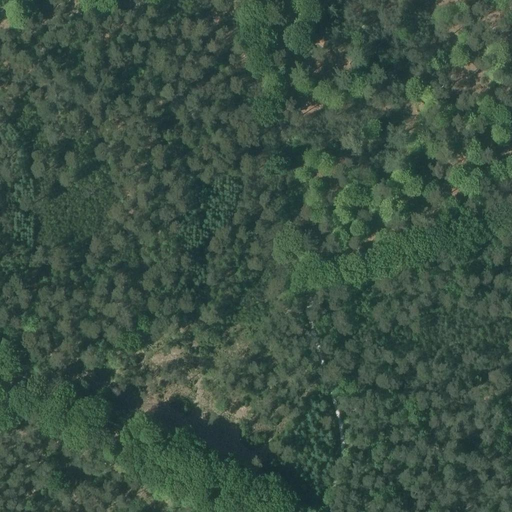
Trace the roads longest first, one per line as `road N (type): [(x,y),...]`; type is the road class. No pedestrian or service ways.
road 1 (track): [(152,341),(103,28),(90,12)]
road 2 (track): [(0,377),(256,511)]
road 3 (track): [(0,30),(170,0)]
